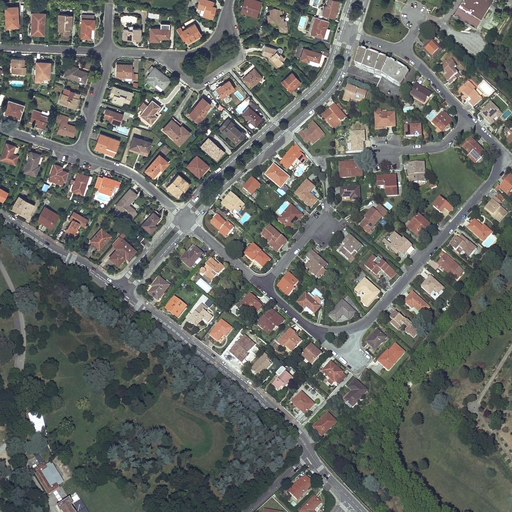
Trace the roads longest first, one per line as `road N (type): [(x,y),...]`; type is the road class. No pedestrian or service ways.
road 1 (residential): [(358,327),(497,175),(500,148),(470,117)]
road 2 (residential): [(188,222),(331,90),(352,34)]
road 3 (residential): [(343,31),(322,81),(182,216)]
road 4 (residential): [(470,117),(410,54),(352,34)]
road 5 (tertiary): [(277,418),(166,324)]
road 6 (residential): [(171,54),(180,72),(198,81),(228,65),(240,47),(225,17)]
road 7 (residential): [(182,216),(131,171),(79,152)]
